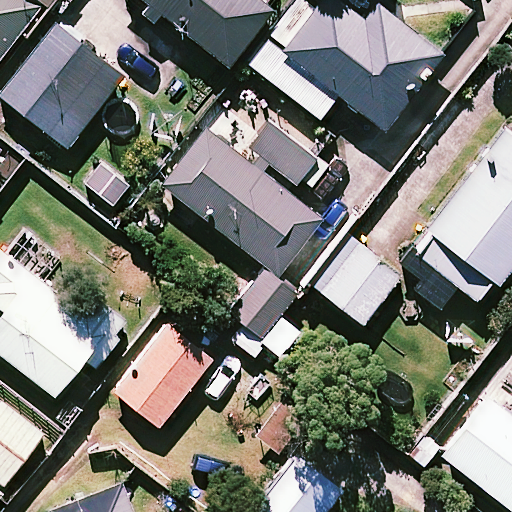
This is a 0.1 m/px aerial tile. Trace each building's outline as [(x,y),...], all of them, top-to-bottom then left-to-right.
[(0,0),(0,56),(44,0),(0,0)] [(128,27),(94,0),(75,0),(1,91),(65,144),(123,73),(103,57),(128,27)] [(141,0),(136,8),(153,22),(163,10),(227,61),(273,3),(268,0),(141,0)] [(337,92),(383,128),(444,50),(379,0),(374,0),(363,15),(343,0),(317,0),(313,6),(306,0),(294,0),(246,62),(318,117),(337,92)] [(275,179),(281,171),(294,181),(315,155),(269,119),(248,145),(258,152),(251,160),(206,125),(161,181),(278,273),(323,217),(275,179)] [(504,124),(425,224),(431,229),(414,250),(474,297),(491,275),(499,281),(511,264),(511,129),(511,130),(504,124)] [(361,321),(399,272),(345,230),(307,279),(361,321)] [(0,311),(0,351),(55,394),(83,356),(96,366),(119,336),(113,331),(125,315),(83,283),(70,301),(2,249),(0,251),(0,307),(2,309),(0,311)] [(294,290),(264,266),(229,309),(259,334),(294,290)] [(158,425),(214,356),(168,319),(112,389),(158,425)] [(439,452),(511,508),(511,412),(487,392),(439,452)] [(259,511),(324,511),(342,489),(294,452),(252,506),(259,511)] [(137,511),(123,476),(49,505),(51,511),(137,511)]
